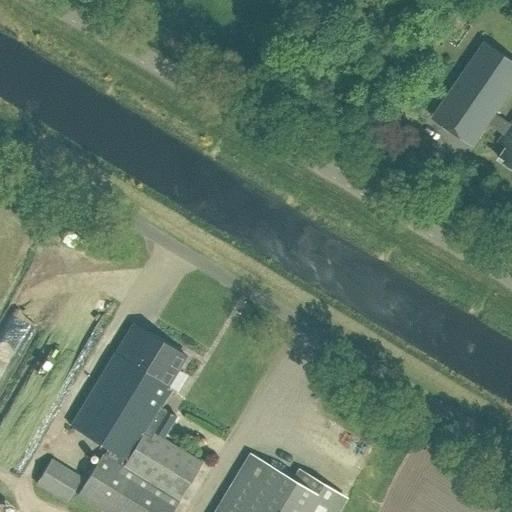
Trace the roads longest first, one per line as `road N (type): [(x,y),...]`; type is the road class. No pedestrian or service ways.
road 1 (unclassified): [(511,448),(0,141)]
road 2 (tertiary): [(511,276),(49,0)]
road 3 (track): [(221,103),(312,0)]
